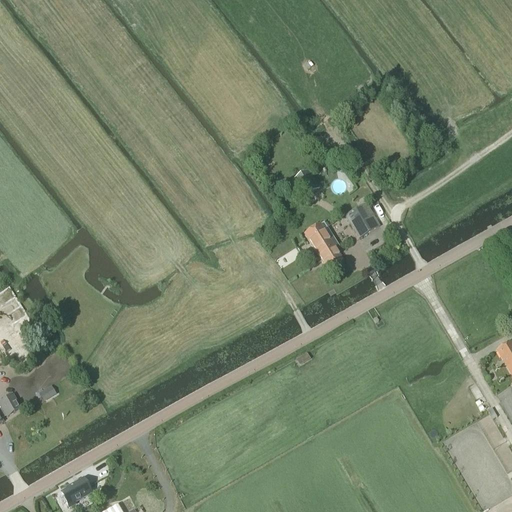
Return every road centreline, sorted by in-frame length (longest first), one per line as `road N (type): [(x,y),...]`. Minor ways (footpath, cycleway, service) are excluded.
road 1 (tertiary): [(0,508),(511,222)]
road 2 (track): [(292,307),(258,270),(199,286),(168,257)]
road 3 (track): [(390,214),(511,134)]
